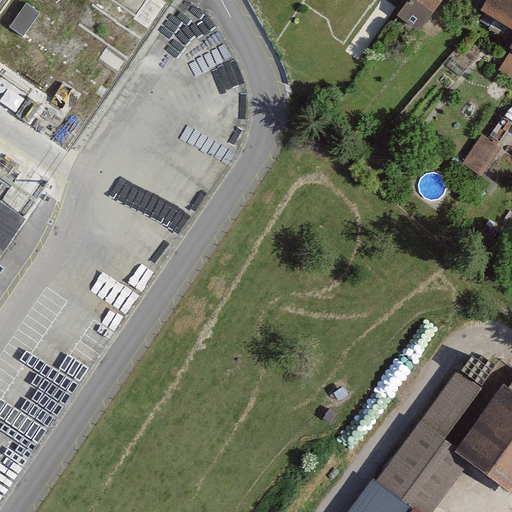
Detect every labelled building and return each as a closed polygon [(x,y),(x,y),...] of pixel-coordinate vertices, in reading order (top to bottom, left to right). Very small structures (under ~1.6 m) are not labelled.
[(410,0),(402,15),(428,29),(444,0),(410,0)] [(511,0),(477,0),(468,14),(506,39),(499,49),(505,53),(494,70),(511,82),(511,0)] [(464,158),(483,171),(502,143),(483,130),(464,158)] [(0,251),(24,217),(0,201),(0,251)] [(511,396),(499,388),(484,411),(453,458),(467,467),(511,496),(511,396)] [(453,458),(484,411),(450,390),(382,489),(406,508),(410,511),(437,511),(467,467),(453,458)]
